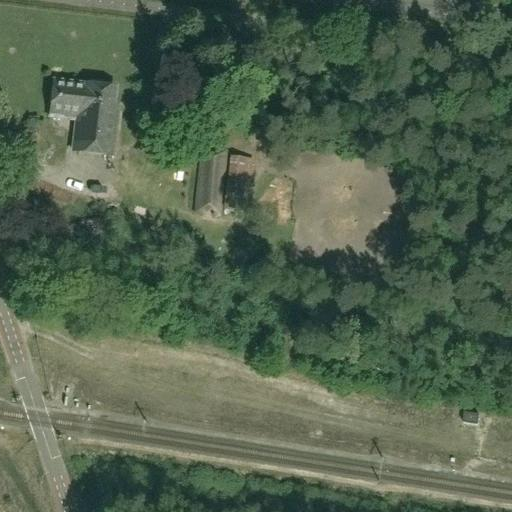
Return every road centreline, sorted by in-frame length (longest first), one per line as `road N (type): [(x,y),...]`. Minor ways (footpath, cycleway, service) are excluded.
road 1 (tertiary): [(67,511),(0,302)]
road 2 (tertiary): [(511,16),(366,0)]
